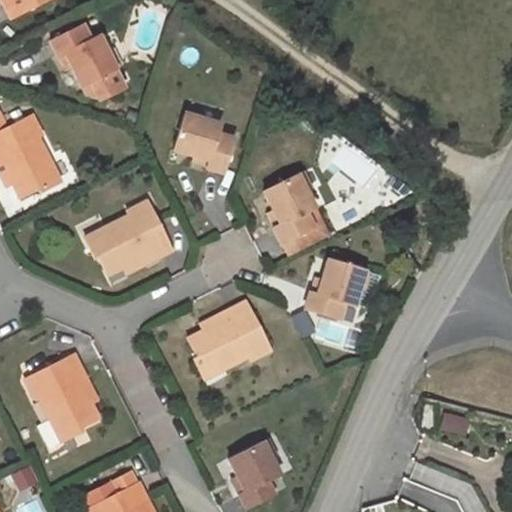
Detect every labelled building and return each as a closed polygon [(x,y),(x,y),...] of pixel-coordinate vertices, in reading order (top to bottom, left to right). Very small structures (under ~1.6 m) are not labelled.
[(0,0),(9,18),(43,0),(0,0)] [(189,22),(180,20),(177,30),(186,33),(189,22)] [(49,40),(57,57),(64,54),(70,66),(80,86),(82,85),(88,96),(97,99),(122,86),(113,69),(114,68),(106,52),(98,35),(87,39),(80,25),(49,40)] [(113,48),(106,52),(114,68),(121,65),(113,48)] [(64,69),(70,66),(64,54),(57,57),(64,69)] [(184,106),(182,112),(200,118),(202,111),(184,106)] [(200,118),(182,112),(171,148),(192,154),(207,159),(205,167),(222,171),(233,138),(217,133),(219,123),(200,118)] [(0,130),(0,156),(12,181),(19,196),(37,188),(39,191),(59,181),(38,137),(42,136),(31,114),(0,130)] [(190,163),(205,167),(207,159),(192,154),(190,163)] [(0,171),(6,184),(12,181),(0,156),(0,171)] [(303,169),(297,173),(305,190),(311,187),(303,169)] [(262,190),(272,210),(279,223),(272,227),(281,243),(312,228),(305,212),(314,208),(305,190),(297,173),(262,190)] [(107,273),(122,265),(147,252),(151,259),(171,248),(147,202),(125,213),(127,216),(84,238),(94,259),(98,257),(107,273)] [(266,213),(272,227),(279,223),(272,210),(266,213)] [(126,272),(151,259),(147,252),(122,265),(126,272)] [(327,260),(322,278),(317,293),(309,291),(304,308),(337,318),(342,304),(352,307),(353,305),(367,309),(377,275),(327,260)] [(313,275),(309,291),(317,293),(322,278),(313,275)] [(245,301),(224,312),(227,318),(203,330),(187,338),(197,357),(195,358),(206,377),(248,355),(250,360),(270,349),(245,301)] [(200,325),(203,330),(227,318),(224,312),(200,325)] [(74,353),(24,378),(35,397),(39,395),(51,420),(38,426),(48,449),(82,432),(80,427),(98,418),(90,401),(77,375),(83,372),(74,353)] [(96,398),(83,372),(77,375),(90,401),(96,398)] [(268,438),(262,441),(270,457),(276,454),(268,438)] [(228,459),(237,475),(244,489),(237,492),(245,509),(273,495),(266,481),(279,475),(270,457),(262,441),(228,459)] [(28,466),(10,474),(17,490),(35,482),(28,466)] [(144,511),(141,505),(147,502),(138,482),(137,483),(131,472),(84,497),(91,511),(144,511)] [(231,478),(237,492),(244,489),(237,475),(231,478)] [(152,511),(147,502),(141,505),(144,511),(152,511)]
